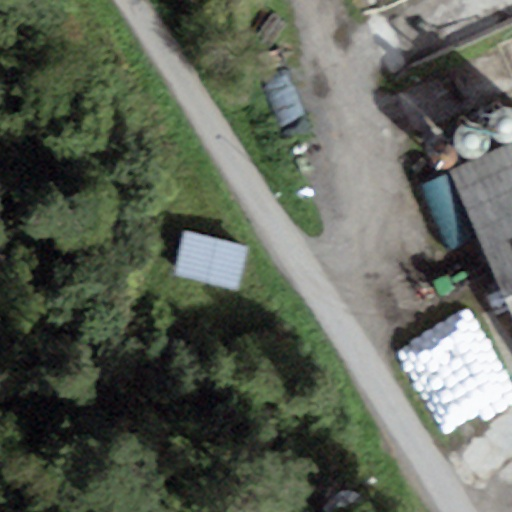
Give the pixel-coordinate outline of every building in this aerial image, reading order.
[(496,111),(492,115),(490,120),(490,126),(491,132),(494,136),(499,140),(504,142),(510,142),(511,141),(511,107),(507,107),(501,108),(496,111)] [(459,126),(455,130),(453,135),(453,141),(454,146),(457,151),(462,155),(467,157),(473,157),(478,155),(483,152),(487,147),(488,141),(488,135),(486,130),(482,125),(476,122),(470,121),(464,123),(459,126)] [(433,148),(431,151),(430,154),(429,158),(430,162),(433,165),(436,167),(439,168),(443,168),(446,167),(449,165),(451,161),(452,158),(452,154),(450,150),(448,148),(444,146),(440,145),(437,146),(433,148)] [(511,146),(451,174),(511,309),(511,146)] [(250,247),(184,232),(173,276),(239,292),(250,247)]
